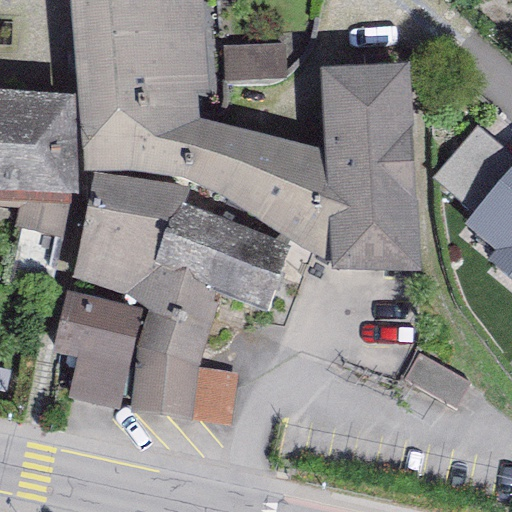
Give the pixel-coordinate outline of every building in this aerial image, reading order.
[(327,259),(322,150),(197,118),(196,97),(206,97),(200,0),(67,0),(82,172),(148,172),(180,177),(205,188),(327,259)] [(281,49),(227,51),(228,80),(282,77),(281,49)] [(409,65),(319,68),(322,150),(327,259),(327,273),(418,269),(409,65)] [(71,95),(0,90),(0,188),(71,194),(77,194),(71,95)] [(511,165),(463,223),(496,250),(485,263),(511,285),(511,165)] [(187,187),(91,173),(70,278),(138,301),(153,267),(179,204),(183,205),(187,187)] [(54,273),(71,194),(0,188),(0,203),(17,204),(9,236),(20,237),(14,265),(54,273)] [(183,205),(179,204),(153,267),(217,291),(266,309),(289,247),(183,205)] [(197,368),(217,291),(153,267),(138,301),(149,309),(138,345),(127,411),(225,425),(233,375),(197,368)] [(140,309),(66,293),(54,352),(77,357),(68,397),(120,408),(140,309)]
